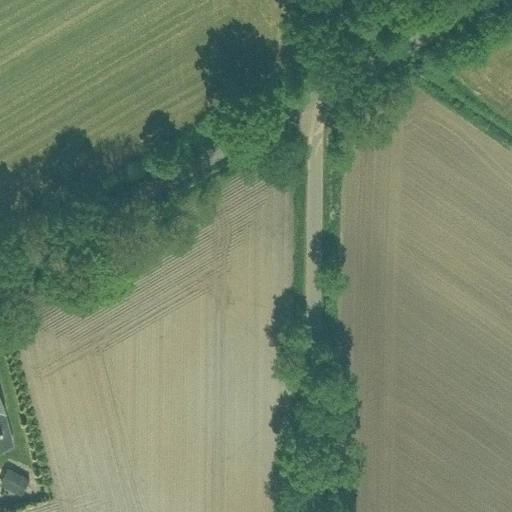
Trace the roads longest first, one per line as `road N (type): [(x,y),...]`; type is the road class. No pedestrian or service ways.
road 1 (unclassified): [(319,511),(318,104)]
road 2 (unclassified): [(0,280),(318,104)]
road 3 (unclassified): [(318,104),(490,0)]
